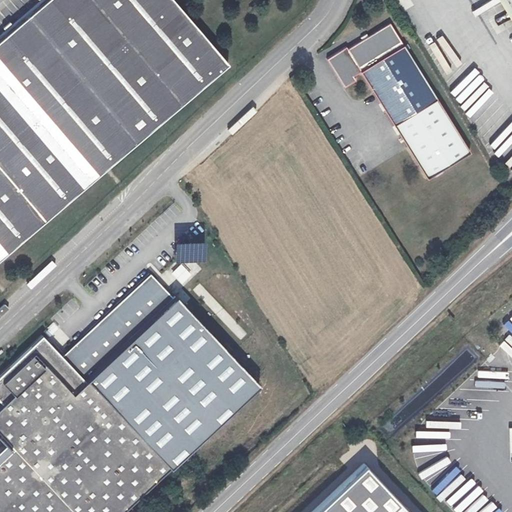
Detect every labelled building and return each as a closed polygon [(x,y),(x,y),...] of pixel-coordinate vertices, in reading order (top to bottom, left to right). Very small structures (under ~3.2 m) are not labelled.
[(0,257),(228,63),(174,0),(44,0),(0,38),(0,257)] [(349,90),(366,80),(426,177),(469,151),(390,22),(347,48),(329,59),(349,90)] [(165,277),(178,289),(192,273),(180,261),(165,277)] [(257,384),(152,274),(62,360),(83,382),(87,378),(170,466),(257,384)] [(0,511),(122,511),(170,466),(87,378),(83,382),(62,360),(46,344),(45,343),(44,342),(43,343),(41,344),(24,360),(22,357),(0,377),(0,396),(4,401),(0,404),(0,511)] [(403,511),(359,465),(308,511),(403,511)]
